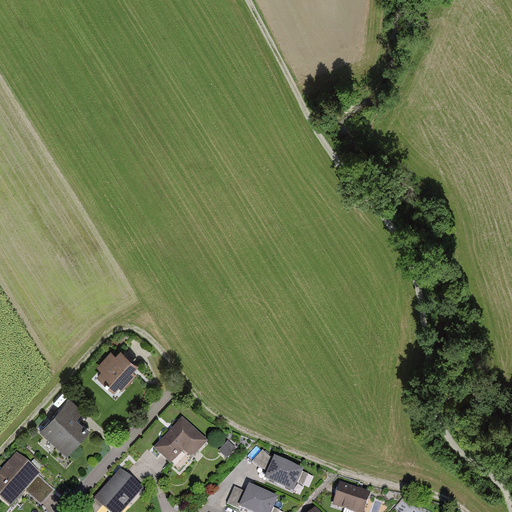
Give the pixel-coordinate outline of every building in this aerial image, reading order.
[(113,393),(136,367),(118,351),(95,377),(113,393)] [(69,400),(39,434),(67,458),(89,433),(76,422),(84,413),(69,400)] [(179,421),(152,452),(168,467),(181,453),(190,461),(205,444),(179,421)] [(0,472),(0,500),(9,509),(38,478),(15,456),(0,472)] [(304,475),(275,462),(265,484),(294,497),(304,475)] [(120,473),(93,503),(102,511),(122,511),(141,492),(120,473)] [(337,486),(331,507),(346,511),(362,511),(368,494),(337,486)] [(274,511),(279,503),(249,490),(239,511),(274,511)]
